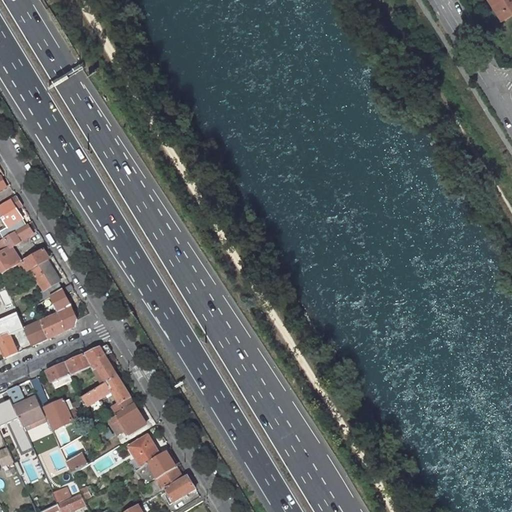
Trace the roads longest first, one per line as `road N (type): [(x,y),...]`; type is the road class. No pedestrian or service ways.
road 1 (trunk): [(328,511),(15,0)]
road 2 (trunk): [(0,32),(293,511)]
road 3 (unclassified): [(221,511),(108,329)]
road 4 (residential): [(108,329),(0,148)]
